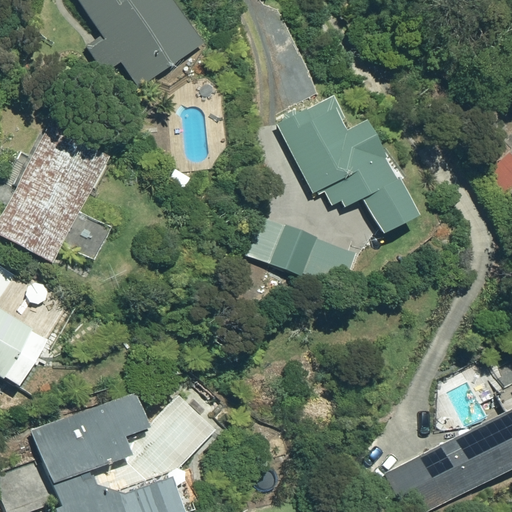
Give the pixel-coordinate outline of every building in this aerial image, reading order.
[(115,59),(134,85),(194,42),(163,0),(73,0),(99,35),(84,47),(100,70),(115,59)] [(288,73),(300,95),(314,88),(303,66),(288,73)] [(341,117),(330,95),(272,125),(309,194),(321,189),(329,206),(337,202),(341,208),(358,199),(377,235),(412,217),(393,181),(398,179),(381,147),(375,150),(360,121),(352,125),(346,114),(341,117)] [(0,198),(0,236),(46,260),(103,152),(42,120),(0,198)] [(508,192),(511,196),(511,144),(481,175),(503,197),(508,192)] [(300,272),(338,289),(353,253),(280,222),(263,263),(297,277),(300,272)] [(0,378),(11,385),(40,337),(26,328),(27,324),(0,308),(0,378)] [(46,510),(46,511),(176,511),(163,475),(173,471),(212,430),(176,396),(143,431),(128,393),(24,429),(36,463),(0,475),(0,504),(2,511),(29,511),(50,504),(52,508),(46,510)] [(394,499),(413,511),(426,511),(511,466),(511,406),(383,475),(394,499)] [(265,442),(269,459),(286,454),(282,437),(265,442)]
